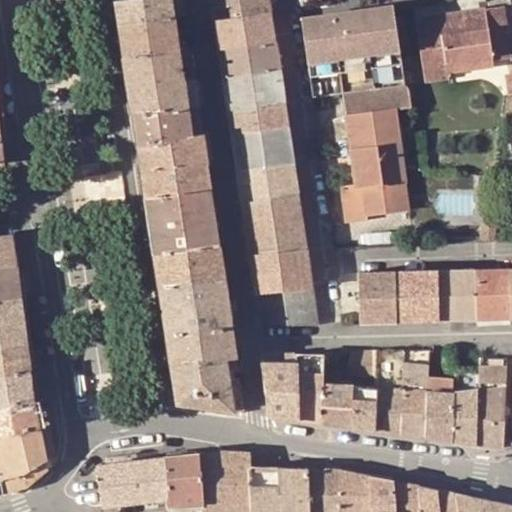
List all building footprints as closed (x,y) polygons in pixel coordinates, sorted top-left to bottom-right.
[(181,0),(115,0),(118,12),(119,26),(175,17),(184,16),(181,0)] [(267,0),(211,0),(215,20),(270,11),(267,0)] [(334,13),(301,18),(313,96),(405,85),(393,5),(360,10),(362,22),(364,22),(365,28),(334,32),(333,26),(335,25),(334,13)] [(493,55),(494,60),(511,57),(504,7),(416,19),(425,80),(449,77),(449,72),(447,72),(446,62),(493,55)] [(362,22),(360,10),(334,13),(335,25),(333,26),(334,32),(365,28),(364,22),(362,22)] [(270,11),(215,20),(219,48),(275,40),(270,11)] [(179,49),(175,17),(119,26),(122,41),(124,57),(179,49)] [(224,77),(280,68),(275,40),(219,48),(224,77)] [(194,78),(189,47),(179,49),(124,57),(128,78),(155,74),(156,84),(184,80),(194,78)] [(449,72),(494,65),(494,60),(493,55),(446,62),(447,72),(449,72)] [(285,100),(280,68),(224,77),(229,109),(285,100)] [(198,106),(194,78),(184,80),(156,84),(155,74),(128,78),(133,113),(188,107),(198,106)] [(287,123),(285,100),(229,109),(232,132),(287,123)] [(198,106),(188,107),(133,113),(136,130),(138,144),(192,135),(202,133),(203,133),(200,106),(198,106)] [(390,185),(406,183),(396,108),(346,114),(356,184),(342,185),(347,222),(368,219),(367,215),(393,212),(390,185)] [(232,132),(238,170),(293,162),(287,123),(232,132)] [(203,133),(202,133),(207,164),(213,163),(208,132),(203,133)] [(202,133),(192,135),(138,144),(140,158),(142,173),(207,164),(202,133)] [(306,248),(293,162),(238,170),(250,254),(281,249),(306,248)] [(210,186),(216,186),(213,163),(207,164),(210,186)] [(210,186),(207,164),(142,173),(144,184),(146,198),(211,188),(210,186)] [(486,176),(497,177),(498,167),(487,167),(486,176)] [(390,185),(393,212),(409,210),(406,183),(390,185)] [(216,222),(214,209),(211,188),(146,198),(151,228),(154,253),(219,245),(216,222)] [(480,243),(487,242),(493,204),(487,203),(480,243)] [(498,205),(493,204),(487,242),(492,242),(498,205)] [(216,222),(219,245),(225,245),(222,221),(216,222)] [(11,234),(0,235),(0,266),(16,265),(11,234)] [(159,284),(224,276),(219,245),(154,253),(157,270),(159,284)] [(250,254),(257,293),(311,287),(306,248),(281,249),(250,254)] [(0,299),(20,295),(16,265),(0,266),(0,299)] [(477,318),(510,317),(509,268),(474,269),(477,318)] [(455,309),(455,318),(477,318),(474,269),(438,271),(440,309),(455,309)] [(396,271),(358,272),(359,294),(359,320),(397,319),(396,271)] [(438,271),(396,271),(397,319),(439,319),(440,309),(438,271)] [(164,312),(228,302),(224,276),(159,284),(162,301),(164,312)] [(316,325),(311,287),(257,293),(262,325),(316,325)] [(20,295),(0,299),(0,325),(23,321),(20,295)] [(235,301),(228,302),(232,324),(238,323),(235,301)] [(167,336),(232,326),(232,324),(228,302),(164,312),(167,336)] [(440,309),(439,319),(455,318),(455,309),(440,309)] [(0,347),(26,343),(23,321),(0,325),(0,347)] [(171,364),(237,357),(232,326),(167,336),(169,351),(171,364)] [(120,370),(115,336),(80,341),(85,374),(120,370)] [(0,376),(30,371),(26,343),(0,347),(0,376)] [(375,348),(352,349),(348,366),(351,366),(373,365),(375,348)] [(375,348),(373,365),(374,387),(376,431),(402,434),(403,389),(404,348),(375,348)] [(403,389),(402,434),(426,437),(428,390),(429,377),(430,349),(404,348),(403,389)] [(262,362),(268,416),(300,420),(298,362),(295,362),(295,354),(295,353),(285,352),(285,362),(262,362)] [(322,383),(324,383),(325,355),(295,354),(295,362),(298,362),(300,420),(321,423),(322,383)] [(177,403),(245,413),(240,379),(230,380),(229,372),(239,370),(237,357),(171,364),(175,388),(177,403)] [(507,386),(508,358),(480,357),(480,368),(478,389),(476,444),(504,448),(507,386)] [(453,378),(453,392),(478,389),(480,368),(453,369),(453,378)] [(0,406),(34,399),(30,371),(0,376),(0,406)] [(452,441),(453,392),(453,378),(429,377),(428,390),(426,437),(452,441)] [(322,383),(321,423),(350,427),(351,385),(324,383),(322,383)] [(351,385),(350,427),(376,431),(374,387),(351,385)] [(478,389),(453,392),(452,441),(476,444),(478,389)] [(0,435),(39,428),(34,399),(0,406),(0,435)] [(34,399),(39,428),(45,427),(39,399),(34,399)] [(55,453),(50,426),(45,427),(39,428),(45,455),(55,453)] [(0,494),(2,494),(27,487),(48,467),(45,460),(45,455),(39,428),(0,435),(0,494)] [(204,501),(202,501),(202,511),(251,511),(248,468),(250,467),(251,450),(225,449),(199,451),(204,501)] [(204,501),(199,451),(165,455),(167,496),(168,503),(202,501),(204,501)] [(167,496),(165,455),(98,462),(103,502),(167,496)] [(279,511),(279,467),(250,467),(248,468),(251,511),(279,511)] [(279,467),(279,511),(310,511),(308,468),(279,467)] [(340,511),(336,468),(308,468),(310,511),(340,511)] [(336,468),(340,511),(371,511),(368,475),(336,468)] [(396,511),(394,481),(368,475),(371,511),(396,511)] [(420,511),(417,485),(394,481),(396,511),(420,511)] [(440,511),(438,490),(417,485),(420,511),(440,511)] [(483,511),(481,499),(438,490),(440,511),(483,511)] [(511,511),(511,506),(481,499),(483,511),(511,511)]
